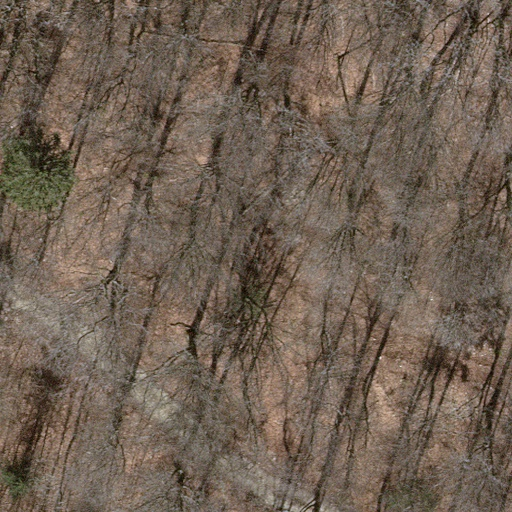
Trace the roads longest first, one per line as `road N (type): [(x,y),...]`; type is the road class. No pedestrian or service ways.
road 1 (track): [(0,276),(308,511)]
road 2 (track): [(264,478),(278,367),(338,335),(511,384)]
